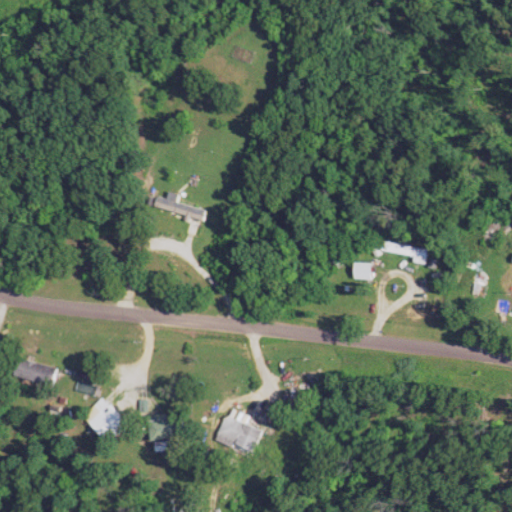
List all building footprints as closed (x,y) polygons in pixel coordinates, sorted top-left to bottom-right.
[(418,257),(417,262),(429,264),(432,248),(389,241),(387,252),(418,257)] [(22,379),(64,385),(67,366),(25,360),(22,379)] [(97,423),(116,443),(136,423),(116,404),(97,423)] [(262,455),(272,430),(232,413),(222,438),(262,455)] [(159,417),(159,440),(192,440),(192,417),(159,417)]
